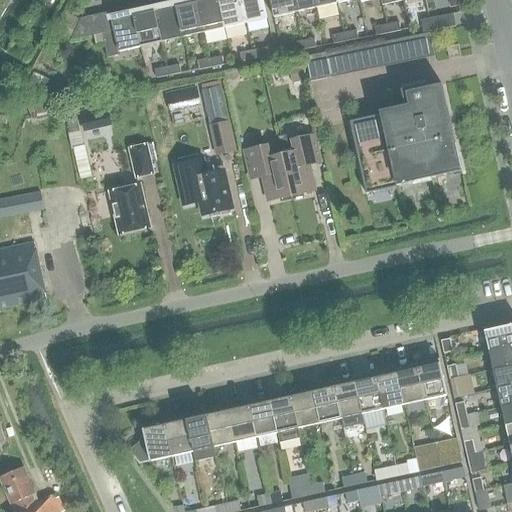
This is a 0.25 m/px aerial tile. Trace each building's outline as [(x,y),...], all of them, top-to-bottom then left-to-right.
[(0,0),(0,20),(11,0),(0,0)] [(202,34),(194,0),(184,0),(173,3),(181,38),(202,34)] [(223,29),(216,0),(194,0),(202,34),(223,29)] [(244,24),(239,0),(216,0),(223,29),(244,24)] [(239,0),(244,24),(266,19),(261,0),(239,0)] [(290,0),(268,0),(272,18),(294,13),(290,0)] [(290,0),(294,13),(315,8),(313,0),(290,0)] [(336,4),(335,0),(313,0),(315,8),(336,4)] [(181,38),(173,3),(152,7),(160,43),(181,38)] [(160,43),(152,7),(131,12),(139,48),(160,43)] [(118,52),(139,48),(131,12),(109,17),(113,32),(101,34),(106,59),(119,56),(118,52)] [(452,14),(428,19),(430,32),(455,27),(452,14)] [(430,32),(428,19),(420,21),(422,33),(430,32)] [(398,23),(386,25),(387,33),(400,31),(398,23)] [(387,33),(386,25),(373,27),(374,36),(387,33)] [(356,31),(343,33),(345,41),(357,39),(356,31)] [(332,43),(345,41),(343,33),(331,36),(332,43)] [(315,47),(313,39),(301,41),(302,50),(315,47)] [(302,50),(301,41),(288,44),(290,52),(302,50)] [(457,45),(446,48),(448,60),(460,57),(457,45)] [(264,48),(250,50),(252,59),(265,57),(264,48)] [(239,61),(252,59),(250,50),(237,53),(239,61)] [(309,83),(330,78),(325,53),(304,58),(309,83)] [(221,57),(208,59),(210,68),(222,65),(221,57)] [(210,68),(208,59),(196,62),(198,70),(210,68)] [(5,61),(0,67),(18,80),(25,69),(13,61),(10,65),(5,61)] [(287,66),(291,84),(305,81),(302,63),(287,66)] [(178,65),(166,67),(167,76),(180,73),(178,65)] [(167,76),(166,67),(153,70),(155,78),(167,76)] [(225,82),(238,79),(236,71),(224,74),(225,82)] [(38,87),(52,94),(57,85),(43,78),(38,87)] [(220,86),(199,91),(215,155),(235,150),(220,86)] [(365,195),(397,188),(396,187),(461,172),(441,86),(426,89),(425,86),(401,91),(404,107),(379,113),(379,116),(349,123),(365,195)] [(199,105),(195,88),(184,90),(188,108),(199,105)] [(20,100),(22,111),(24,120),(36,118),(36,121),(46,119),(42,96),(20,100)] [(80,120),(83,132),(93,129),(90,118),(80,120)] [(293,153),(281,156),(290,197),(314,191),(307,163),(319,160),(314,136),(291,141),(293,153)] [(152,174),(146,145),(128,149),(135,178),(152,174)] [(91,178),(84,146),(73,149),(80,180),(91,178)] [(267,202),(290,197),(281,156),(269,159),(266,147),(243,152),(249,176),(261,173),(267,202)] [(204,175),(200,160),(175,166),(184,206),(200,202),(203,216),(230,210),(221,171),(204,175)] [(138,186),(109,192),(119,235),(148,229),(138,186)] [(0,219),(43,211),(39,193),(0,200),(0,219)] [(0,308),(45,299),(33,243),(0,250),(0,308)] [(488,352),(511,346),(511,325),(483,332),(488,352)] [(449,339),(441,341),(443,353),(451,352),(449,339)] [(511,346),(488,352),(492,370),(511,365),(511,346)] [(424,401),(446,396),(438,360),(416,365),(424,401)] [(403,406),(424,401),(416,365),(395,370),(403,406)] [(511,365),(492,370),(496,389),(511,385),(511,365)] [(449,380),(457,378),(454,366),(446,367),(449,380)] [(382,410),(403,406),(395,370),(374,374),(382,410)] [(382,410),(374,374),(353,379),(361,415),(382,410)] [(363,425),(361,415),(353,379),(332,384),(340,420),(342,429),(363,425)] [(340,420),(332,384),(310,388),(319,424),(340,420)] [(511,385),(496,389),(500,408),(511,405),(511,385)] [(297,429),(319,424),(310,388),(289,393),(297,429)] [(289,393),(268,398),(276,434),(278,444),(299,439),(297,429),(289,393)] [(255,438),(276,434),(268,398),(247,402),(255,438)] [(234,443),(255,438),(247,402),(226,407),(234,443)] [(455,405),(457,417),(466,415),(464,403),(455,405)] [(511,405),(500,408),(504,427),(511,424),(511,405)] [(234,443),(226,407),(205,412),(213,448),(234,443)] [(215,458),(213,448),(205,412),(184,417),(192,452),(194,462),(215,458)] [(457,417),(460,430),(469,428),(466,415),(457,417)] [(192,452),(184,417),(163,421),(171,457),(192,452)] [(138,464),(171,457),(163,421),(141,426),(143,438),(128,451),(127,451),(138,464)] [(463,443),(466,456),(475,454),(473,441),(463,443)] [(478,466),(475,454),(466,456),(469,468),(478,466)] [(437,457),(439,467),(451,464),(449,455),(437,457)] [(439,467),(437,457),(425,460),(427,469),(439,467)] [(408,474),(406,464),(395,466),(397,476),(408,474)] [(397,476),(395,466),(373,471),(375,481),(397,476)] [(33,495),(22,468),(0,476),(0,485),(8,506),(9,505),(12,511),(58,511),(52,496),(51,497),(50,496),(37,502),(34,495),(33,495)] [(456,470),(441,473),(443,483),(458,479),(456,470)] [(364,473),(352,476),(354,486),(366,483),(364,473)] [(421,488),(443,483),(441,473),(420,478),(421,488)] [(342,488),(354,486),(352,476),(340,479),(342,488)] [(420,478),(398,482),(400,492),(421,488),(420,478)] [(471,480),(474,493),(483,491),(481,479),(471,480)] [(379,497),(400,492),(398,482),(377,487),(379,497)] [(321,483),(310,485),(312,495),(324,492),(321,483)] [(511,484),(502,486),(507,505),(511,503),(511,484)] [(300,498),(312,495),(310,485),(298,488),(300,498)] [(367,489),(356,492),(358,502),(370,500),(367,489)] [(483,491),(474,493),(478,511),(491,509),(487,490),(483,491)] [(279,492),(267,494),(270,504),(281,502),(279,492)] [(358,502),(356,492),(344,494),(346,505),(358,502)] [(258,507),(270,504),(267,494),(256,497),(258,507)] [(325,498),(314,501),(316,511),(328,509),(325,498)] [(311,511),(316,511),(314,501),(302,504),(303,511),(311,511)] [(226,511),(236,511),(239,511),(237,502),(225,505),(226,511)]
